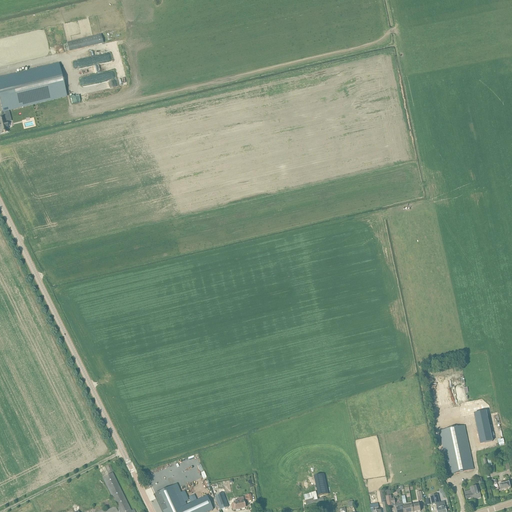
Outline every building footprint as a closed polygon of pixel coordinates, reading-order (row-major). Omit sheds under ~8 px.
[(69,52),(103,44),(101,35),(67,43),(69,52)] [(87,67),(88,75),(115,70),(111,53),(76,60),(77,69),(87,67)] [(59,64),(0,77),(0,100),(3,111),(3,112),(3,113),(4,113),(8,112),(10,111),(15,110),(67,97),(59,64)] [(1,120),(0,120),(0,132),(0,134),(7,132),(7,128),(6,123),(5,123),(4,119),(10,118),(8,112),(4,113),(5,115),(2,116),(0,116),(1,120)] [(483,397),(482,397),(481,398),(480,398),(479,399),(478,400),(478,401),(477,402),(477,403),(477,404),(477,405),(478,406),(478,407),(479,408),(480,409),(481,410),(482,410),(483,411),(484,411),(485,411),(486,411),(487,411),(488,410),(489,410),(490,409),(491,408),(491,407),(492,406),(492,405),(492,404),(492,403),(492,402),(491,401),(491,400),(490,399),(489,398),(488,397),(487,397),(486,397),(485,396),(484,396),(483,397)] [(486,412),(474,414),(480,444),(493,442),(486,412)] [(439,431),(449,475),(473,470),(464,426),(439,431)] [(103,478),(112,497),(116,506),(119,511),(135,511),(134,510),(131,511),(112,474),(108,476),(103,478)] [(324,474),(314,476),(317,490),(327,488),(324,474)] [(502,482),(502,483),(499,484),(500,491),(511,489),(509,481),(507,482),(506,481),(502,482)] [(155,495),(162,511),(208,511),(213,510),(206,496),(187,505),(177,484),(155,495)] [(472,492),(465,495),(467,499),(471,498),(472,501),(481,498),(478,486),(471,488),(472,491),(472,492)] [(321,490),(303,495),(306,506),(324,501),(321,490)] [(390,490),(384,491),(385,497),(386,497),(387,506),(393,505),(392,504),(397,503),(397,498),(392,499),(391,495),(390,493),(390,490)] [(223,494),(215,497),(220,511),(228,508),(223,494)] [(238,502),(234,503),(234,506),(232,506),(233,510),(235,510),(245,508),(244,502),(248,501),(248,502),(252,501),(250,495),(245,496),(246,497),(238,499),(238,502)] [(439,503),(438,497),(431,498),(432,505),(436,504),(437,509),(436,509),(437,511),(446,511),(444,502),(439,503)]
